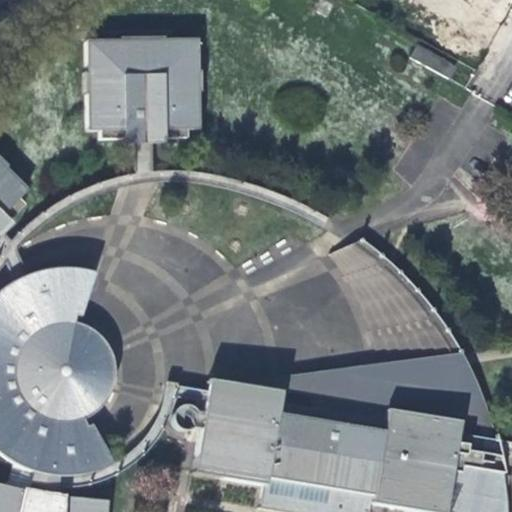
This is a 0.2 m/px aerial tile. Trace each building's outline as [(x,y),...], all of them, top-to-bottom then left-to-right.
[(316,0),(309,9),(327,19),(334,4),(325,0),(316,0)] [(417,44),(410,57),(449,77),(456,64),(417,44)] [(99,138),(98,146),(124,146),(124,152),(133,152),(138,152),(146,152),(154,152),(156,152),(165,153),(167,144),(188,144),(187,138),(200,137),(198,45),(85,47),(86,136),(99,138)] [(430,93),(439,77),(408,61),(397,76),(430,93)] [(31,198),(0,164),(0,247),(1,246),(8,240),(14,234),(9,229),(16,221),(26,212),(20,208),(31,198)] [(360,253),(304,279),(315,293),(330,311),(337,339),(340,350),(419,338),(427,309),(411,286),(375,254),(360,253)] [(62,277),(28,284),(12,292),(0,300),(0,464),(11,472),(9,480),(7,489),(19,491),(49,496),(52,484),(78,485),(103,478),(113,473),(112,469),(91,426),(105,416),(114,401),(117,386),(117,373),(111,355),(101,341),(92,334),(82,329),(97,283),(62,277)] [(480,389),(469,368),(460,358),(385,367),(330,374),(238,388),(228,387),(209,385),(207,395),(205,408),(204,413),(203,419),(202,423),(199,437),(192,480),(231,488),(264,494),(260,511),(507,511),(506,501),(505,482),(455,473),(458,457),(466,458),(501,464),(497,445),(496,438),(494,432),(480,389)] [(202,423),(203,419),(197,418),(188,413),(178,415),(172,422),(174,431),(180,437),(189,438),(195,435),(199,437),(202,423)] [(466,458),(458,457),(455,473),(505,482),(503,474),(501,464),(466,458)] [(7,489),(0,487),(0,511),(112,511),(113,508),(72,501),(60,499),(56,497),(49,496),(19,491),(7,489)]
